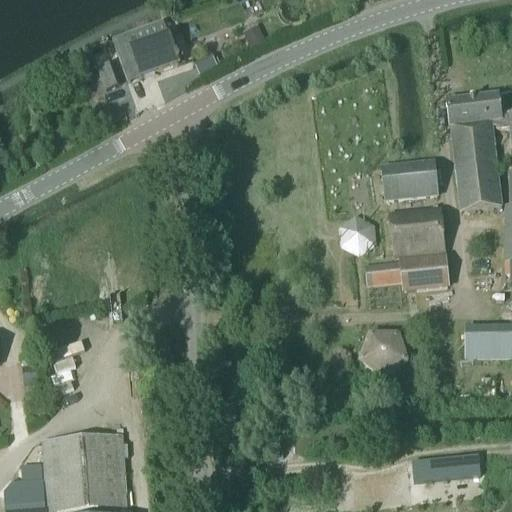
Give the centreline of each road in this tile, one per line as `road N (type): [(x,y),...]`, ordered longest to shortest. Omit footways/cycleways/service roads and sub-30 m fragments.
road 1 (tertiary): [(204,511),(188,197),(168,123)]
road 2 (tertiary): [(168,123),(348,32),(462,0)]
road 3 (tertiary): [(0,213),(168,123)]
